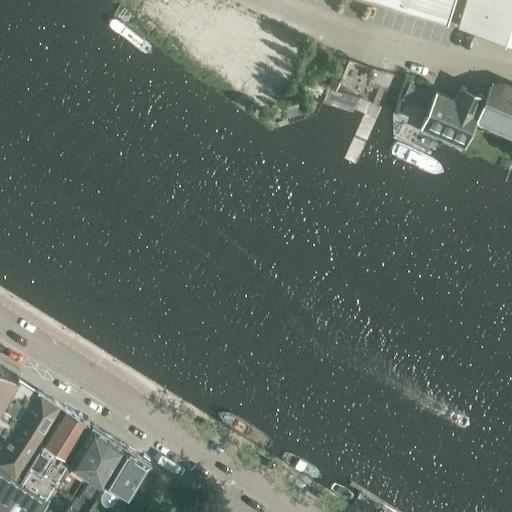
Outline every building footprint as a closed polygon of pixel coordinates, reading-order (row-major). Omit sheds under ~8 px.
[(378,0),(447,21),(453,0),(378,0)] [(511,0),(465,0),(458,26),(460,26),(511,42),(511,0)] [(485,95),(475,119),(511,135),(511,84),(505,81),(490,82),(484,95),(485,95)] [(485,95),(484,95),(462,85),(456,99),(437,90),(421,126),(464,145),(475,119),(485,95)] [(0,511),(38,511),(48,497),(19,479),(0,467),(0,452),(39,389),(17,375),(16,375),(1,366),(1,365),(0,364),(0,511)] [(0,452),(0,467),(19,479),(65,406),(39,389),(0,452)] [(89,421),(65,406),(19,479),(48,497),(56,483),(69,462),(65,460),(89,421)] [(83,477),(110,433),(93,423),(69,462),(56,483),(71,492),(81,475),(83,477)] [(63,511),(83,511),(125,444),(110,433),(83,477),(84,477),(63,511)] [(103,481),(103,482),(94,496),(84,511),(122,511),(126,505),(122,502),(119,497),(122,493),(128,497),(150,460),(138,452),(127,445),(125,444),(103,481)]
